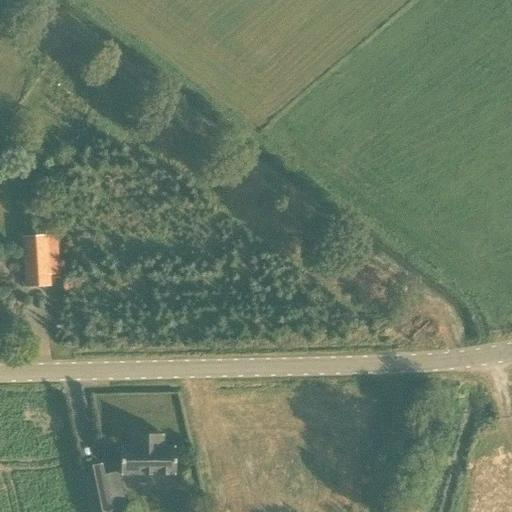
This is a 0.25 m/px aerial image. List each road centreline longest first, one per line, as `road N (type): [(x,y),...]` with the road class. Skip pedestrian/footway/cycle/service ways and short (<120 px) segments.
road 1 (unclassified): [(0,384),(386,372),(511,357)]
road 2 (track): [(427,511),(460,363)]
road 3 (track): [(364,511),(387,415),(386,372)]
